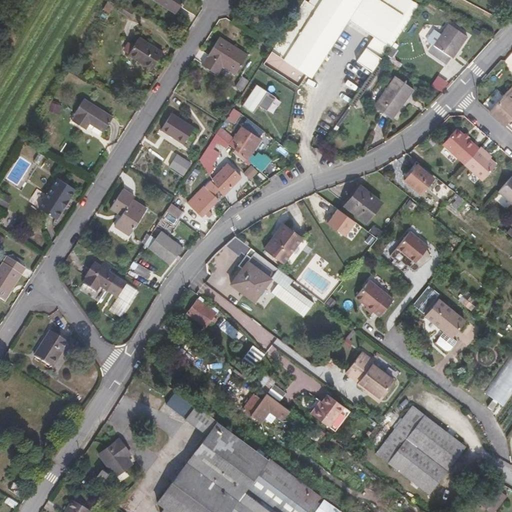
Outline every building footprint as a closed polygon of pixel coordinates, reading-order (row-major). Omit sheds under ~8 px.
[(108,0),(103,9),(109,12),(114,3),(108,0)] [(155,0),(176,13),(184,0),(155,0)] [(411,0),(310,0),(308,3),(304,0),(276,43),(278,45),(273,53),(271,52),(263,64),(298,87),(306,75),(311,79),(349,20),(391,47),(419,5),(411,0)] [(128,16),(132,9),(122,2),(118,9),(128,16)] [(451,57),(456,51),(457,52),(467,36),(449,24),(434,46),(433,45),(428,52),(446,64),(451,57)] [(128,55),(152,70),(163,52),(139,37),(128,55)] [(202,65),(217,75),(222,66),(236,74),(248,55),(219,37),(202,65)] [(356,61),(372,72),(381,58),(366,47),(356,61)] [(438,75),(432,85),(441,92),(448,82),(438,75)] [(408,94),(409,95),(413,89),(395,76),(374,106),(392,119),(405,101),(403,100),(408,94)] [(242,77),(236,86),(242,91),(249,81),(242,77)] [(266,92),(257,86),(243,106),(253,112),(266,92)] [(511,86),(490,112),(506,126),(511,119),(511,86)] [(94,123),(93,125),(103,132),(113,117),(84,99),(75,113),(76,114),(72,120),(85,129),(89,123),(90,121),(94,123)] [(57,113),(59,106),(52,103),(49,110),(57,113)] [(336,125),(345,112),(342,110),(333,123),(336,125)] [(171,114),(161,129),(184,144),(194,128),(171,114)] [(235,149),(246,159),(259,138),(242,126),(233,140),(238,144),(235,149)] [(265,133),(276,141),(280,135),(270,127),(265,133)] [(443,145),(465,165),(479,149),(457,129),(443,145)] [(288,141),(284,147),(293,153),(297,148),(288,141)] [(488,154),(481,147),(479,149),(465,165),(483,181),(497,165),(486,156),(488,154)] [(218,156),(206,149),(199,160),(209,175),(214,168),(211,166),(218,156)] [(169,166),(185,175),(192,163),(177,154),(169,166)] [(241,177),(228,164),(212,180),(223,195),(241,177)] [(404,180),(421,194),(433,178),(417,165),(404,180)] [(511,176),(499,191),(511,203),(511,176)] [(57,178),(38,208),(56,219),(75,189),(57,178)] [(202,216),(205,213),(208,210),(217,200),(213,196),(219,190),(210,182),(189,203),(202,216)] [(360,186),(345,206),(366,222),(381,202),(360,186)] [(110,208),(122,215),(115,226),(129,235),(146,209),(132,199),(134,196),(123,189),(110,208)] [(0,203),(4,206),(10,197),(3,193),(0,197),(0,203)] [(457,210),(465,200),(459,196),(452,205),(457,210)] [(11,198),(10,197),(4,206),(0,203),(0,206),(5,209),(11,198)] [(170,204),(166,211),(178,220),(182,213),(170,204)] [(367,231),(341,211),(339,215),(365,234),(367,231)] [(283,263),(302,238),(284,224),(275,237),(274,236),(264,249),(283,263)] [(368,232),(377,238),(382,231),(373,225),(368,232)] [(409,230),(396,246),(415,261),(428,245),(409,230)] [(148,248),(170,265),(183,248),(162,231),(148,248)] [(366,244),(369,247),(377,238),(368,232),(367,231),(365,234),(360,240),(366,244)] [(142,241),(145,243),(151,234),(148,232),(142,241)] [(226,277),(247,250),(230,237),(209,264),(226,277)] [(353,261),(360,253),(366,244),(360,240),(354,248),(352,246),(345,254),(353,261)] [(363,255),(368,249),(369,247),(366,244),(360,253),(363,255)] [(278,269),(255,251),(231,284),(254,301),(270,279),(278,269)] [(9,258),(23,266),(25,263),(11,254),(9,258)] [(25,268),(23,266),(9,258),(7,256),(0,267),(0,298),(4,301),(25,268)] [(109,272),(113,266),(104,260),(100,267),(109,272)] [(109,272),(100,267),(94,262),(85,277),(87,278),(83,284),(96,292),(100,286),(107,290),(116,276),(109,272)] [(152,273),(138,265),(134,271),(149,280),(152,273)] [(356,297),(367,306),(366,308),(372,313),(374,311),(380,316),(394,299),(369,280),(356,297)] [(216,313),(219,310),(199,296),(197,299),(216,313)] [(206,327),(216,313),(197,299),(187,313),(206,327)] [(439,299),(425,316),(444,331),(439,337),(437,342),(445,349),(448,350),(450,349),(457,341),(451,337),(465,320),(439,299)] [(34,356),(52,367),(68,342),(51,330),(34,356)] [(241,361),(252,370),(255,367),(264,354),(253,345),(241,361)] [(375,360),(362,350),(347,370),(359,380),(357,383),(365,390),(366,390),(368,388),(382,399),(396,381),(373,363),(375,360)] [(252,370),(247,378),(263,390),(272,378),(265,373),(265,374),(255,367),(252,370)] [(263,390),(273,397),(277,391),(272,387),(276,381),(273,379),(272,378),(263,390)] [(366,390),(365,390),(364,391),(379,402),(382,399),(368,388),(366,390)] [(273,397),(266,393),(260,400),(253,395),(243,409),(251,415),(255,418),(261,410),(279,423),(289,410),(275,399),(273,397)] [(344,407),(328,394),(322,402),(320,400),(311,413),(329,427),(344,407)] [(308,511),(319,497),(195,405),(185,419),(207,436),(158,503),(165,508),(161,511),(308,511)] [(413,406),(376,454),(428,494),(465,446),(413,406)] [(334,430),(350,413),(347,409),(330,427),(334,430)] [(121,450),(125,447),(119,439),(98,454),(115,477),(132,463),(127,457),(121,450)] [(131,454),(125,447),(121,450),(127,457),(131,454)] [(471,471),(478,476),(481,472),(474,467),(471,471)] [(103,482),(108,475),(102,471),(97,477),(103,482)] [(16,494),(20,487),(13,482),(9,489),(16,494)] [(493,511),(506,495),(494,486),(480,505),(489,511),(493,511)] [(4,502),(11,507),(14,501),(8,497),(4,502)] [(90,511),(91,511),(72,500),(65,511),(90,511)] [(315,511),(340,511),(324,501),(315,511)]
